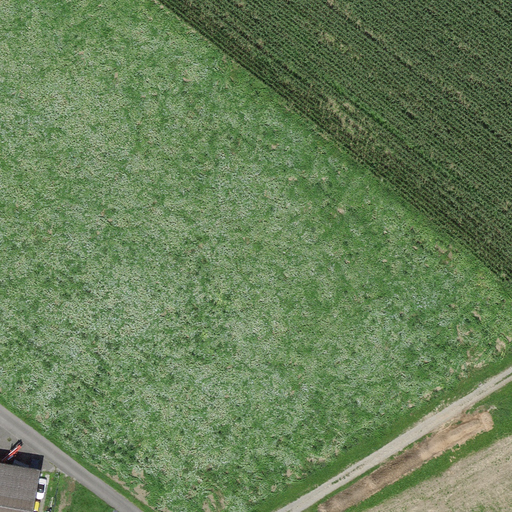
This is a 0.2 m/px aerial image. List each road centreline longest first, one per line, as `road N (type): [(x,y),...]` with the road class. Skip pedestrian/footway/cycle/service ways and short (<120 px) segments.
road 1 (track): [(289,511),(511,377)]
road 2 (unclassified): [(0,411),(132,511)]
